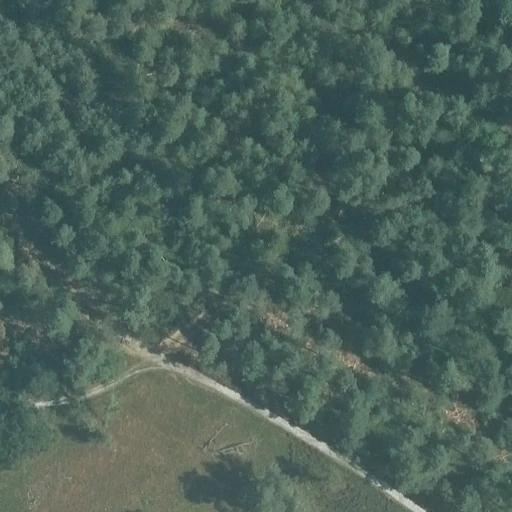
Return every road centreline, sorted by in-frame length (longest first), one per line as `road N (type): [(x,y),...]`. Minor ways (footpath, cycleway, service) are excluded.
road 1 (track): [(0,214),(76,303),(154,356)]
road 2 (track): [(0,420),(133,376),(154,356)]
